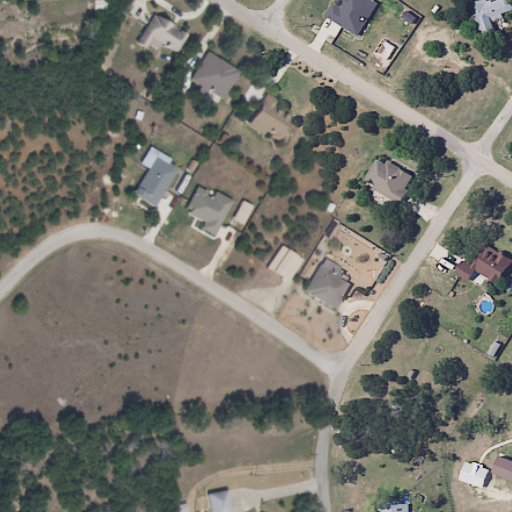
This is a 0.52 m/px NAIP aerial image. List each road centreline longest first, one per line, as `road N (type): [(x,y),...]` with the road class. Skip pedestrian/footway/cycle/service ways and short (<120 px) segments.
road 1 (residential): [(511,106),(422,245),(332,363),(340,381),(325,450),(328,511)]
road 2 (residential): [(332,363),(149,245),(125,238),(65,237),(0,286)]
road 3 (residential): [(511,179),(223,0)]
